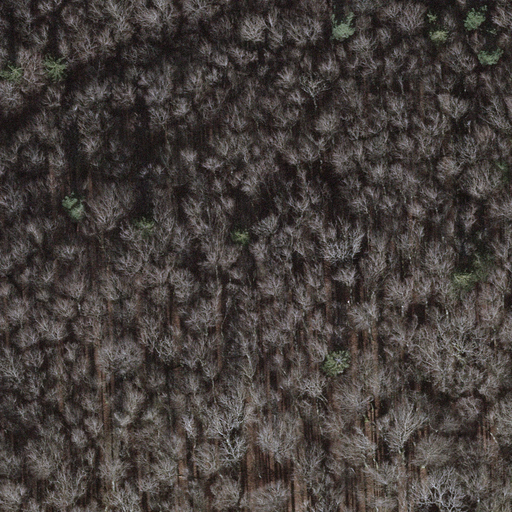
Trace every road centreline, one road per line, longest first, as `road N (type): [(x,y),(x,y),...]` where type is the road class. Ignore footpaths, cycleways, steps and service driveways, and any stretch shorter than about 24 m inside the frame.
road 1 (track): [(0,163),(155,75),(420,0)]
road 2 (track): [(511,417),(421,511)]
